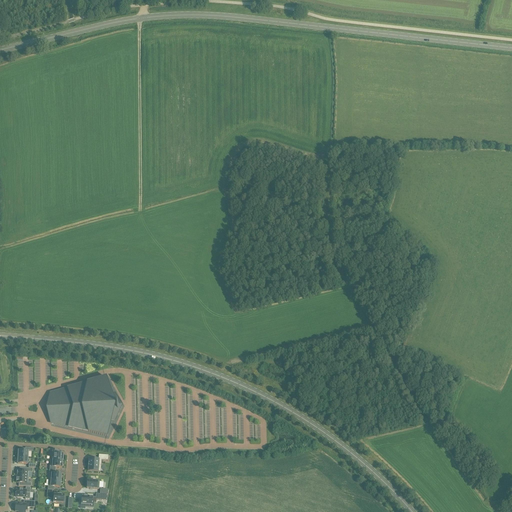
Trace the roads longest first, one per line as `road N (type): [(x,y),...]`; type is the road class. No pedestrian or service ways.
road 1 (primary): [(0,50),(185,14),(511,48)]
road 2 (primary): [(412,511),(324,432),(232,381),(143,353),(12,336)]
road 3 (track): [(139,210),(139,29)]
